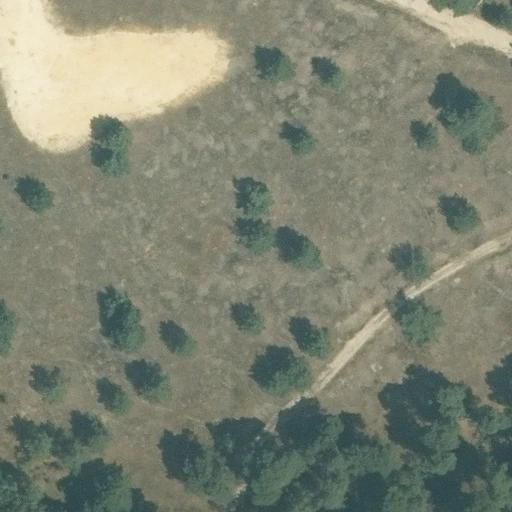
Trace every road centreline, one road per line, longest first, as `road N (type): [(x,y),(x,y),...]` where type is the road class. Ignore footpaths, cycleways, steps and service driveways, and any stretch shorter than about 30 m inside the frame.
road 1 (unknown): [(240,511),(250,451),(333,364),(452,268),(511,235)]
road 2 (track): [(392,0),(511,45)]
